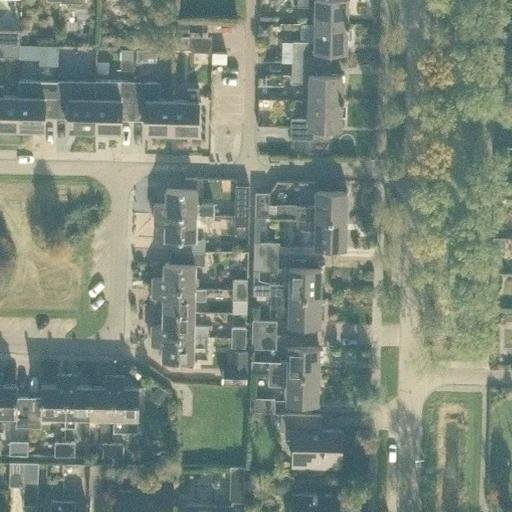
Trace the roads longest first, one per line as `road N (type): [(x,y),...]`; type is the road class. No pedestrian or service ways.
road 1 (residential): [(116,168),(413,174)]
road 2 (residential): [(0,341),(112,343),(116,168)]
road 3 (residential): [(409,376),(413,174)]
road 4 (residential): [(413,174),(417,0)]
road 5 (residential): [(406,511),(409,376)]
